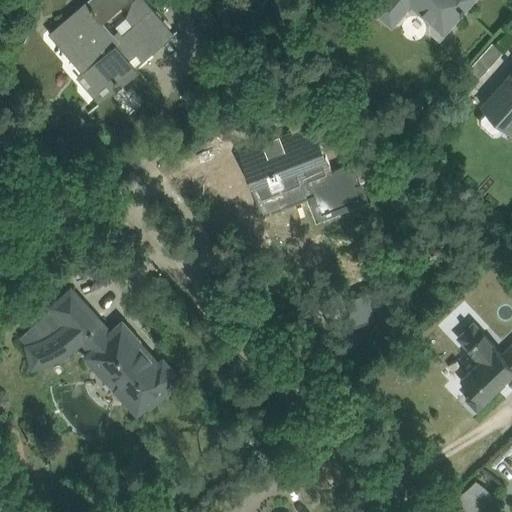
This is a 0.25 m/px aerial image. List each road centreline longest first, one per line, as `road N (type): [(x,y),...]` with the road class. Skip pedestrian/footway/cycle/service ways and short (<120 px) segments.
road 1 (residential): [(217,292),(414,511)]
road 2 (residential): [(151,168),(126,193),(217,292)]
road 3 (unknown): [(393,488),(511,397)]
road 4 (residential): [(217,292),(201,228),(151,168)]
